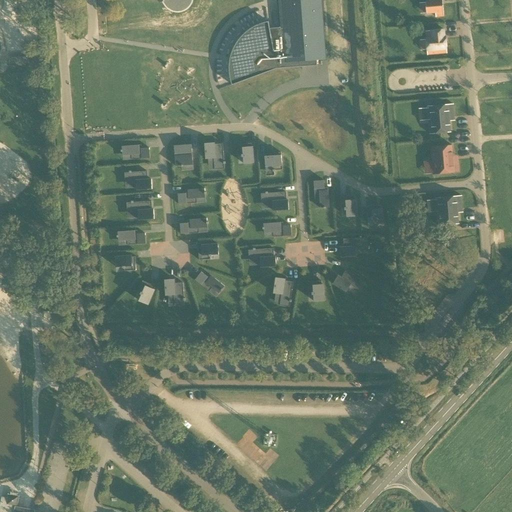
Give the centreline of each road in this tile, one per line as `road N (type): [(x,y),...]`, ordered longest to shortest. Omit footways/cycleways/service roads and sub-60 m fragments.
road 1 (unclassified): [(236,511),(141,426),(89,350),(58,0)]
road 2 (secondary): [(394,469),(511,342)]
